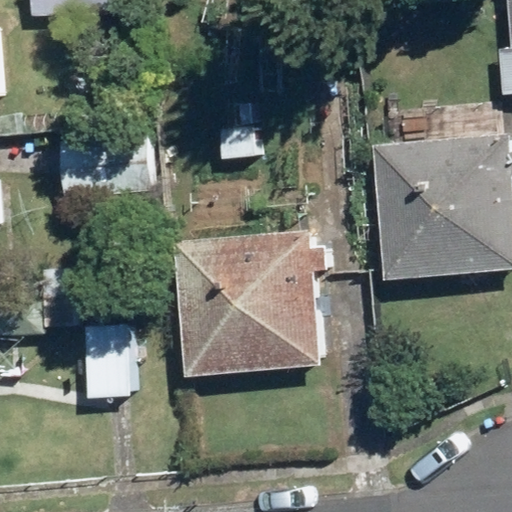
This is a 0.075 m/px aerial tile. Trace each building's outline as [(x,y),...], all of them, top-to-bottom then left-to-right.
[(37,0),(38,15),(140,14),(139,0),(37,0)] [(272,129),(224,130),(224,171),(273,170),(272,129)] [(69,136),(73,195),(161,188),(156,130),(69,136)] [(511,132),(386,144),(397,277),(511,267),(511,132)] [(0,230),(11,229),(6,169),(0,169),(0,230)] [(186,239),(198,373),(334,362),(322,228),(186,239)] [(92,323),(98,397),(141,394),(135,319),(92,323)]
